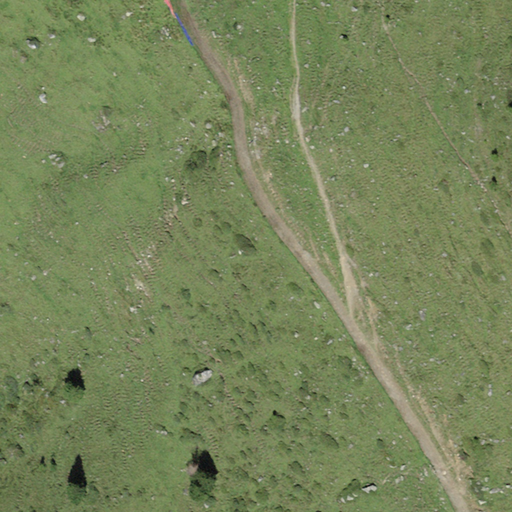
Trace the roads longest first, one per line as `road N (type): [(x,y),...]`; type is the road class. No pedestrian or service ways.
road 1 (track): [(357,330),(255,178),(237,136),(239,99),(189,23)]
road 2 (track): [(466,511),(357,330)]
